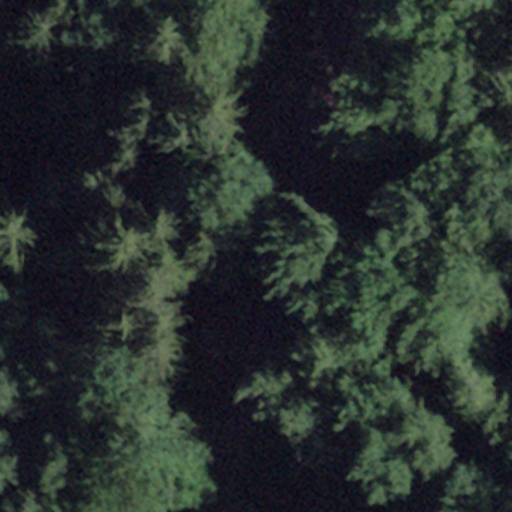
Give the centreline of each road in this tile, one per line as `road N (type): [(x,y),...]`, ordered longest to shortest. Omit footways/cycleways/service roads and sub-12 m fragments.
road 1 (track): [(283,511),(267,326),(225,202),(307,0)]
road 2 (track): [(437,511),(454,464),(511,399)]
